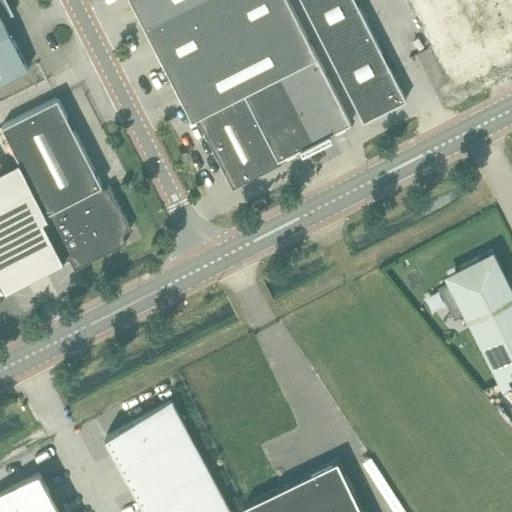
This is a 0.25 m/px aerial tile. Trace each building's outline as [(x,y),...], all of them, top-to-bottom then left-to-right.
[(0,0),(0,80),(28,66),(0,10),(0,5),(9,1),(7,0),(0,0)] [(351,122),(299,19),(288,0),(132,0),(192,118),(197,116),(233,186),(283,161),(281,157),(351,122)] [(302,0),(364,120),(407,99),(356,0),(302,0)] [(20,159),(28,176),(0,190),(0,277),(4,286),(6,289),(64,259),(69,257),(74,267),(127,240),(124,234),(125,230),(131,227),(109,185),(104,187),(58,96),(2,124),(20,159)] [(464,270),(453,275),(455,279),(471,310),(481,305),(490,322),(479,327),(505,379),(511,375),(511,304),(506,292),(509,291),(491,256),(480,261),(478,257),(461,265),(464,270)] [(134,486),(144,505),(147,503),(152,511),(231,511),(170,398),(105,433),(116,452),(119,450),(137,484),(134,486)] [(364,511),(353,489),(344,471),(338,458),(244,503),(248,511),(364,511)] [(0,511),(56,511),(45,490),(49,489),(38,469),(0,489),(0,511)]
